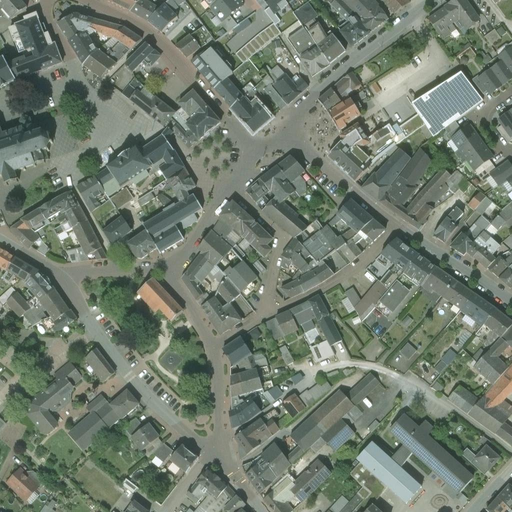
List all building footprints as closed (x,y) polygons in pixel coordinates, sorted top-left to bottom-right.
[(0,6),(12,20),(27,9),(19,0),(1,0),(0,1),(0,6)] [(131,13),(142,0),(109,0),(107,2),(131,13)] [(148,24),(160,10),(151,5),(142,0),(131,13),(148,24)] [(170,0),(164,6),(172,13),(174,12),(172,10),(181,4),(183,7),(186,5),(182,0),(170,0)] [(236,0),(222,0),(212,8),(211,9),(222,23),(230,17),(242,7),(236,0)] [(352,14),(353,13),(342,2),(339,0),(336,0),(331,6),(347,22),(348,21),(351,25),(353,24),(352,21),(356,18),(352,14)] [(374,3),(371,0),(344,0),(342,2),(353,13),(352,14),(356,18),(359,22),(378,8),(375,3),(374,3)] [(406,0),(381,0),(394,15),(410,4),(406,0)] [(478,20),(463,0),(456,0),(449,5),(449,6),(444,9),(454,23),(460,31),(469,24),(472,25),(478,20)] [(308,3),(293,14),(303,28),(307,33),(317,25),(314,20),(318,17),(308,3)] [(148,24),(162,34),(177,19),(172,13),(164,6),(160,10),(148,24)] [(378,8),(359,22),(368,35),(388,20),(379,7),(378,8)] [(444,9),(428,20),(438,34),(447,28),(454,23),(444,9)] [(65,21),(57,26),(69,43),(85,33),(90,30),(93,20),(76,15),(73,16),(65,21)] [(36,16),(25,19),(26,22),(16,26),(16,28),(10,30),(19,54),(22,53),(25,59),(25,58),(27,63),(35,60),(33,53),(52,46),(48,35),(46,36),(44,30),(42,31),(38,21),(36,16)] [(237,26),(230,17),(222,23),(220,25),(227,33),(237,26)] [(351,25),(347,28),(344,25),(338,29),(352,48),(368,35),(359,22),(356,18),(352,21),(353,24),(351,25)] [(124,29),(93,20),(90,30),(112,39),(124,29)] [(275,24),(236,54),(243,63),(282,33),(275,24)] [(326,36),(319,24),(317,25),(307,33),(315,45),(317,48),(332,36),(330,33),(326,36)] [(299,57),(315,45),(307,33),(303,28),(287,40),(299,57)] [(447,28),(438,34),(442,40),(451,34),(447,28)] [(142,40),(124,29),(113,39),(122,45),(131,51),(142,40)] [(494,30),(484,38),(491,47),(501,40),(494,30)] [(85,33),(69,43),(83,66),(97,52),(85,33)] [(175,47),(187,60),(201,49),(198,45),(190,36),(175,47)] [(332,36),(317,48),(329,66),(345,52),(332,36)] [(198,45),(201,49),(206,44),(203,40),(198,45)] [(0,43),(0,50),(3,56),(9,53),(5,42),(0,43)] [(146,44),(124,66),(132,74),(143,63),(154,51),(146,44)] [(52,46),(33,53),(35,60),(27,63),(25,58),(25,59),(8,65),(16,81),(62,64),(55,45),(52,46)] [(122,45),(113,54),(105,46),(98,52),(117,66),(131,51),(122,45)] [(299,57),(301,59),(317,48),(315,45),(299,57)] [(329,66),(317,48),(301,59),(299,60),(312,78),(329,66)] [(511,50),(499,59),(502,63),(503,63),(511,74),(511,72),(511,50)] [(154,51),(143,63),(146,67),(151,67),(160,57),(154,51)] [(203,77),(219,64),(221,62),(220,62),(211,52),(209,51),(202,54),(191,64),(203,77)] [(97,52),(83,66),(102,80),(117,66),(98,52),(97,52)] [(0,60),(0,89),(16,81),(8,65),(4,59),(0,60)] [(511,74),(503,63),(502,63),(491,71),(502,87),(511,79),(511,74)] [(203,77),(214,89),(228,78),(223,71),(225,70),(219,64),(203,77)] [(268,76),(263,70),(259,74),(258,75),(263,81),(268,76)] [(281,71),(271,80),(274,84),(272,85),(273,87),(285,76),(281,71)] [(480,79),(479,80),(488,92),(490,95),(502,87),(491,71),(480,79)] [(352,73),(344,79),(350,88),(352,92),(361,86),(352,73)] [(461,74),(417,102),(428,117),(439,134),(455,122),(483,102),(461,74)] [(268,76),(263,81),(268,88),(270,86),(272,85),(274,84),(271,80),(268,76)] [(293,80),(291,82),(285,76),(273,87),(288,106),(308,88),(301,79),(296,83),(293,80)] [(488,92),(479,80),(480,79),(478,77),(472,81),(483,95),(488,92)] [(344,79),(341,81),(348,90),(350,88),(344,79)] [(130,102),(142,86),(135,80),(131,85),(133,86),(131,90),(127,95),(125,98),(130,102)] [(341,81),(331,90),(338,99),(348,90),(341,81)] [(231,110),(243,99),(239,94),(229,82),(225,86),(223,84),(215,91),(231,110)] [(239,94),(243,99),(252,91),(255,88),(250,83),(239,94)] [(375,84),(371,87),(376,95),(381,92),(375,84)] [(144,113),(156,99),(142,86),(130,102),(144,113)] [(270,86),(268,88),(265,91),(281,111),(287,106),(270,86)] [(331,90),(325,96),(318,102),(327,113),(327,114),(335,109),(334,107),(341,103),(338,99),(331,90)] [(252,91),(243,99),(246,101),(255,94),(252,91)] [(182,108),(188,115),(193,111),(203,102),(194,92),(178,105),(182,108)] [(171,119),(175,114),(156,99),(144,113),(163,128),(171,119)] [(231,110),(253,134),(272,119),(256,101),(251,106),(246,101),(243,99),(231,110)] [(351,100),(338,108),(335,109),(327,114),(338,132),(346,127),(345,126),(360,116),(351,100)] [(190,131),(199,142),(221,124),(203,102),(193,111),(198,116),(186,126),(190,131)] [(428,117),(417,102),(412,106),(418,116),(419,115),(421,119),(428,117)] [(186,135),(190,131),(186,126),(198,116),(193,111),(188,115),(182,108),(175,114),(171,119),(178,126),(186,135)] [(511,116),(509,113),(499,120),(503,125),(511,137),(511,116)] [(396,131),(389,136),(395,146),(425,125),(421,119),(419,115),(418,116),(396,131)] [(21,129),(13,132),(12,130),(11,130),(11,132),(3,135),(0,128),(2,127),(1,126),(0,125),(0,177),(2,177),(5,184),(3,184),(4,186),(5,185),(5,186),(6,185),(6,187),(8,187),(7,185),(16,182),(16,184),(18,183),(18,182),(18,181),(19,181),(19,179),(17,180),(15,172),(23,170),(24,172),(26,171),(25,169),(34,166),(34,168),(36,168),(36,166),(43,163),(44,165),(45,164),(45,162),(48,161),(49,161),(49,160),(48,160),(45,151),(46,151),(48,153),(49,152),(48,149),(50,144),(53,145),(53,143),(51,142),(49,137),(51,135),(49,134),(48,135),(42,132),(42,130),(41,130),(40,132),(39,133),(37,125),(37,124),(36,125),(33,126),(32,124),(30,120),(26,117),(22,119),(20,123),(21,127),(21,129)] [(439,134),(428,117),(421,119),(425,125),(426,126),(433,138),(439,134)] [(178,126),(171,119),(163,128),(167,131),(168,130),(171,132),(178,126)] [(388,119),(381,123),(387,133),(389,136),(396,131),(388,119)] [(455,122),(445,130),(448,135),(459,127),(455,122)] [(368,123),(358,130),(363,137),(373,131),(371,128),(368,123)] [(511,137),(503,125),(497,129),(508,144),(511,141),(511,137)] [(189,150),(199,142),(190,131),(186,135),(178,126),(171,132),(173,134),(174,133),(189,150)] [(373,131),(363,137),(358,130),(356,131),(354,129),(341,137),(344,141),(343,141),(352,149),(354,147),(368,137),(378,131),(375,126),(371,128),(373,131)] [(459,127),(448,135),(446,137),(450,142),(452,140),(462,132),(459,127)] [(462,132),(452,140),(459,150),(477,138),(470,127),(462,132)] [(174,152),(166,141),(170,137),(172,136),(167,131),(165,133),(163,135),(156,140),(157,142),(141,153),(151,168),(163,160),(167,165),(159,170),(159,171),(166,182),(167,181),(184,169),(174,152)] [(372,143),(362,151),(358,155),(371,167),(377,161),(396,146),(395,146),(389,136),(387,133),(372,143)] [(362,151),(372,143),(368,137),(354,147),(352,149),(358,155),(362,151)] [(459,150),(455,154),(462,165),(467,161),(485,148),(477,138),(459,150)] [(352,149),(343,141),(328,158),(355,184),(371,167),(358,155),(352,149)] [(137,147),(106,168),(108,169),(121,189),(127,186),(128,187),(129,187),(130,187),(134,184),(135,185),(149,176),(147,172),(152,169),(141,153),(137,147)] [(485,148),(467,161),(475,172),(489,161),(492,159),(485,148)] [(420,149),(400,177),(414,187),(431,163),(420,149)] [(410,160),(400,151),(381,171),(394,182),(410,160)] [(291,157),(277,168),(287,180),(291,185),(300,177),(305,173),(291,157)] [(163,160),(151,168),(152,169),(147,172),(149,176),(150,177),(159,171),(159,170),(167,165),(163,160)] [(489,161),(475,172),(478,176),(493,166),(489,161)] [(497,172),(491,176),(491,177),(498,187),(506,181),(506,180),(511,176),(511,169),(508,164),(497,172)] [(493,166),(478,176),(483,183),(491,177),(491,176),(497,172),(493,166)] [(277,168),(260,180),(271,193),(271,192),(276,198),(281,204),(282,203),(289,198),(295,193),(290,186),(286,181),(287,180),(277,168)] [(108,169),(95,178),(105,193),(108,198),(121,189),(108,169)] [(184,169),(167,181),(172,189),(190,179),(184,169)] [(443,170),(407,211),(402,208),(396,216),(401,220),(410,226),(415,218),(414,218),(420,210),(425,205),(436,193),(444,185),(451,177),(443,170)] [(381,171),(376,176),(374,174),(362,190),(378,202),(394,182),(381,171)] [(467,182),(457,172),(452,176),(451,177),(444,185),(449,190),(454,195),(467,182)] [(94,178),(77,188),(86,205),(95,199),(105,193),(95,178),(94,175),(93,176),(94,178)] [(291,185),(290,186),(295,193),(300,198),(306,193),(305,183),(300,177),(291,185)] [(414,187),(400,177),(379,203),(396,216),(402,208),(417,189),(414,187)] [(190,179),(172,189),(177,196),(180,202),(179,202),(180,204),(180,203),(181,204),(189,199),(187,193),(196,188),(190,179)] [(260,180),(246,193),(256,204),(270,193),(271,193),(260,180)] [(467,182),(459,191),(468,199),(476,190),(467,182)] [(151,191),(155,197),(165,190),(161,185),(151,191)] [(444,185),(436,193),(425,205),(426,205),(430,208),(432,207),(449,190),(444,185)] [(110,201),(116,209),(117,211),(134,200),(126,190),(110,201)] [(71,193),(58,200),(40,210),(46,221),(60,213),(62,216),(79,207),(71,193)] [(295,193),(289,198),(294,204),(300,199),(300,198),(295,193)] [(150,194),(138,202),(141,208),(153,200),(150,194)] [(479,194),(468,206),(474,211),(486,198),(479,194)] [(171,203),(161,195),(157,198),(163,207),(171,203)] [(174,206),(142,225),(146,232),(157,249),(157,250),(160,255),(184,240),(180,233),(198,222),(194,215),(202,210),(194,196),(189,199),(181,204),(175,207),(174,206)] [(268,197),(257,206),(262,212),(272,202),(268,197)] [(281,204),(276,198),(272,202),(262,212),(294,239),(295,239),(304,231),(297,226),(298,217),(282,203),(281,204)] [(486,198),(474,211),(480,216),(491,202),(486,198)] [(95,199),(86,205),(91,214),(100,208),(95,199)] [(100,208),(91,214),(97,223),(116,209),(110,201),(100,208)] [(351,201),(337,216),(341,220),(352,230),(358,235),(361,233),(373,221),(351,201)] [(254,222),(233,204),(220,217),(227,223),(234,230),(241,236),(254,222)] [(415,218),(410,226),(420,232),(427,223),(425,221),(433,211),(430,208),(426,205),(415,218)] [(511,208),(509,205),(502,212),(498,216),(504,222),(507,221),(511,216),(511,208)] [(87,222),(79,207),(62,216),(66,222),(67,224),(63,226),(66,233),(73,229),(87,222)] [(456,209),(447,220),(454,225),(463,215),(456,209)] [(40,210),(22,222),(35,234),(35,233),(45,227),(43,224),(46,221),(40,210)] [(62,216),(57,219),(60,225),(66,222),(62,216)] [(337,216),(327,227),(330,230),(341,220),(337,216)] [(498,216),(490,225),(496,230),(496,231),(504,222),(498,216)] [(219,222),(212,233),(217,237),(220,232),(227,223),(220,217),(219,219),(219,220),(219,221),(219,222)] [(490,225),(481,217),(474,225),(477,228),(483,233),(490,225)] [(122,218),(103,233),(112,247),(132,232),(122,218)] [(454,225),(447,220),(433,238),(445,245),(458,228),(454,225)] [(87,222),(73,229),(79,243),(94,235),(87,221),(87,222)] [(304,231),(295,239),(298,243),(309,255),(314,261),(318,266),(322,262),(336,251),(321,233),(323,230),(317,221),(304,231)] [(373,221),(361,233),(368,239),(373,243),(385,231),(373,221)] [(35,234),(22,222),(9,231),(29,250),(31,248),(30,248),(40,239),(37,236),(35,233),(35,234)] [(273,241),(254,222),(241,236),(264,259),(271,252),(266,247),(273,241)] [(227,223),(220,232),(226,238),(234,230),(227,223)] [(477,228),(474,225),(466,234),(469,237),(477,228)] [(473,245),(466,253),(473,259),(474,258),(491,239),(496,234),(494,232),(496,230),(490,225),(483,233),(475,243),(473,245)] [(63,226),(54,231),(58,237),(66,233),(63,226)] [(330,230),(327,227),(323,230),(321,233),(336,251),(337,252),(339,250),(346,245),(341,238),(338,240),(330,230)] [(477,228),(469,237),(475,243),(483,233),(477,228)] [(352,230),(341,238),(346,245),(351,241),(354,239),(358,235),(352,230)] [(146,232),(127,246),(136,259),(141,260),(157,250),(157,249),(146,232)] [(212,233),(211,232),(198,251),(202,254),(200,256),(214,269),(214,270),(216,268),(232,251),(217,237),(212,233)] [(466,234),(464,232),(462,234),(473,245),(475,243),(469,237),(466,234)] [(358,235),(354,239),(351,241),(355,246),(365,237),(361,233),(358,235)] [(473,245),(462,234),(450,248),(463,256),(466,253),(473,245)] [(94,235),(79,243),(82,249),(86,258),(92,255),(102,249),(94,235)] [(491,239),(474,258),(483,266),(500,247),(491,239)] [(298,243),(295,240),(288,248),(299,257),(299,256),(304,261),(309,255),(298,243)] [(418,256),(396,240),(381,256),(399,270),(397,272),(402,276),(405,274),(418,256)] [(346,245),(339,250),(351,264),(362,255),(355,246),(351,241),(346,245)] [(44,245),(37,252),(44,256),(50,250),(44,245)] [(299,257),(288,248),(282,257),(283,258),(291,263),(294,264),(293,265),(298,269),(300,271),(302,273),(304,271),(309,267),(308,266),(304,261),(299,256),(299,257)] [(15,259),(0,249),(0,267),(1,268),(7,272),(15,259)] [(82,249),(77,250),(79,255),(76,255),(78,263),(88,261),(86,258),(82,249)] [(102,249),(92,255),(93,257),(95,257),(97,261),(107,260),(102,249)] [(77,250),(66,252),(72,264),(78,263),(76,255),(79,255),(77,250)] [(232,251),(216,268),(227,280),(240,295),(255,281),(257,279),(232,251)] [(200,256),(188,272),(201,284),(210,273),(214,269),(200,256)] [(436,270),(418,256),(405,274),(422,287),(436,270)] [(505,263),(499,257),(487,269),(497,278),(508,268),(504,264),(505,263)] [(291,263),(283,258),(281,268),(287,270),(291,263)] [(35,270),(15,259),(7,272),(24,282),(35,270)] [(314,261),(308,266),(309,267),(313,272),(325,265),(322,262),(318,266),(314,261)] [(266,271),(258,262),(253,266),(261,275),(266,271)] [(313,272),(313,273),(322,284),(334,275),(325,265),(313,272)] [(227,280),(216,268),(214,270),(214,269),(210,273),(221,285),(227,280)] [(422,287),(422,288),(431,294),(434,291),(443,299),(444,299),(443,298),(455,282),(437,269),(422,287)] [(511,271),(509,269),(498,279),(510,289),(511,287),(511,271)] [(55,291),(39,273),(35,270),(24,282),(28,284),(25,286),(35,297),(40,302),(55,291)] [(300,271),(292,281),(294,283),(297,282),(298,281),(305,277),(308,276),(304,271),(302,273),(300,271)] [(188,272),(181,280),(196,302),(204,296),(198,288),(202,284),(201,284),(188,272)] [(389,272),(380,283),(389,292),(397,282),(399,280),(394,276),(389,272)] [(298,281),(297,282),(304,293),(322,284),(313,273),(308,276),(305,277),(298,281)] [(183,313),(152,280),(137,294),(157,315),(161,311),(172,323),(183,313)] [(240,295),(227,280),(221,285),(218,292),(223,299),(229,305),(230,305),(241,296),(240,295)] [(294,283),(281,290),(291,300),(304,293),(297,282),(294,283)] [(360,303),(354,310),(362,323),(376,308),(379,304),(389,292),(380,283),(378,282),(360,303)] [(389,292),(379,304),(391,314),(409,292),(397,282),(389,292)] [(455,282),(443,298),(444,299),(461,311),(474,295),(455,282)] [(12,288),(2,297),(7,303),(17,294),(12,288)] [(360,303),(352,290),(345,295),(354,310),(360,303)] [(55,291),(40,302),(40,303),(46,311),(62,300),(55,291)] [(24,302),(17,294),(7,303),(21,318),(23,316),(31,309),(27,305),(24,302)] [(204,296),(196,302),(201,309),(211,301),(206,294),(204,296)] [(496,311),(474,295),(461,311),(460,312),(482,328),(484,326),(484,325),(496,311)] [(29,303),(27,305),(31,309),(32,310),(40,303),(40,302),(35,297),(29,303)] [(319,298),(308,304),(317,318),(316,318),(318,321),(318,322),(329,316),(319,298)] [(211,301),(201,309),(210,320),(223,310),(220,306),(214,299),(211,301)] [(222,300),(224,302),(220,306),(223,310),(229,305),(223,299),(222,300)] [(62,300),(46,311),(51,318),(51,319),(54,323),(70,312),(62,300)] [(32,310),(31,309),(23,316),(30,324),(43,313),(46,311),(40,303),(32,310)] [(308,304),(290,312),(297,327),(316,318),(317,318),(308,304)] [(223,310),(210,320),(221,336),(241,322),(230,305),(229,305),(223,310)] [(511,325),(511,322),(496,311),(484,325),(484,326),(501,339),(511,325)] [(70,312),(54,323),(56,327),(60,332),(77,320),(71,312),(70,312)] [(290,312),(276,319),(284,337),(298,331),(290,312)] [(47,319),(43,313),(30,324),(32,327),(40,322),(42,322),(48,319),(47,319)] [(342,342),(329,316),(318,322),(318,321),(317,322),(327,342),(330,348),(342,342)] [(48,319),(42,322),(49,332),(56,327),(54,323),(51,319),(48,319)] [(276,319),(264,325),(273,342),(284,337),(276,319)] [(511,325),(501,339),(509,346),(511,348),(511,325)] [(254,340),(261,337),(258,329),(251,331),(254,340)] [(30,339),(21,352),(28,357),(37,344),(30,339)] [(241,339),(223,350),(234,368),(251,356),(241,339)] [(501,339),(489,351),(498,359),(509,346),(501,339)] [(327,342),(311,350),(317,364),(335,356),(330,348),(327,342)] [(351,361),(342,342),(330,348),(335,356),(338,362),(351,361)] [(37,344),(28,357),(32,359),(43,348),(37,344)] [(408,344),(400,353),(409,361),(417,352),(408,344)] [(294,363),(285,347),(278,351),(287,367),(294,363)] [(115,374),(96,350),(85,359),(97,376),(103,384),(115,374)] [(463,351),(446,370),(454,376),(469,357),(463,351)] [(498,359),(489,351),(473,368),(493,386),(509,368),(498,359)] [(251,356),(239,364),(241,370),(246,368),(248,373),(257,370),(255,363),(252,356),(251,356)] [(257,370),(257,371),(267,368),(265,359),(255,363),(257,370)] [(442,361),(434,370),(440,376),(448,367),(442,361)] [(58,381),(37,399),(37,402),(29,408),(28,412),(37,422),(36,425),(44,435),(48,435),(56,428),(57,425),(49,416),(53,412),(59,413),(59,410),(61,408),(64,409),(64,404),(67,401),(70,402),(71,393),(72,391),(72,388),(72,387),(80,380),(80,377),(70,364),(55,376),(58,381)] [(511,364),(509,368),(493,386),(487,393),(483,398),(479,403),(468,415),(495,435),(504,424),(511,415),(511,409),(502,402),(511,392),(511,364)] [(269,374),(267,368),(257,371),(259,378),(269,374)] [(248,373),(231,378),(231,399),(247,394),(262,390),(263,390),(261,385),(259,378),(257,371),(257,370),(248,373)] [(446,370),(430,388),(439,395),(454,376),(446,370)] [(272,382),(269,374),(259,378),(261,385),(272,382)] [(380,385),(371,375),(361,384),(370,393),(380,385)] [(299,376),(293,378),(286,381),(291,389),(302,381),(299,376)] [(250,402),(244,406),(248,423),(291,390),(291,389),(286,381),(274,389),(264,394),(250,402)] [(272,382),(261,385),(263,390),(262,390),(264,394),(274,389),(272,382)] [(319,384),(308,392),(315,402),(320,398),(326,393),(323,389),(319,384)] [(361,384),(346,398),(355,408),(370,393),(361,384)] [(479,403),(460,387),(448,400),(468,415),(479,403)] [(262,390),(247,394),(250,402),(264,394),(262,390)] [(340,391),(290,437),(299,447),(305,454),(321,439),(341,420),(347,415),(355,408),(346,398),(340,391)] [(307,391),(297,399),(306,410),(315,402),(308,392),(307,391)] [(127,392),(110,407),(120,418),(122,420),(139,405),(127,392)] [(91,415),(68,435),(83,452),(121,419),(101,396),(85,409),(91,415)] [(297,399),(294,396),(282,405),(289,415),(277,424),(275,426),(279,431),(306,410),(297,399)] [(243,402),(231,406),(232,412),(229,413),(232,430),(242,427),(248,423),(244,406),(244,405),(243,402)] [(275,410),(261,420),(265,426),(272,421),(272,422),(274,420),(279,416),(275,410)] [(354,423),(347,415),(341,420),(348,428),(354,423)] [(425,423),(418,430),(403,417),(389,432),(405,446),(413,453),(459,495),(473,479),(427,438),(433,431),(425,423)] [(136,420),(124,429),(132,438),(143,429),(136,420)] [(261,420),(234,439),(242,449),(240,455),(241,460),(263,443),(260,439),(269,432),(265,426),(261,420)] [(265,426),(269,432),(260,439),(263,443),(279,431),(275,426),(277,424),(274,420),(272,422),(272,421),(265,426)] [(341,420),(321,439),(325,443),(334,453),(355,434),(348,428),(341,420)] [(376,422),(368,430),(372,434),(380,425),(376,422)] [(504,424),(495,435),(500,439),(509,428),(504,424)] [(143,429),(132,438),(136,444),(139,442),(145,450),(159,439),(154,433),(154,434),(147,426),(143,429)] [(511,430),(509,428),(500,439),(511,447),(511,445),(511,430)] [(486,448),(487,449),(491,445),(483,438),(479,441),(486,448)] [(148,459),(163,444),(159,439),(145,450),(143,452),(148,459)] [(305,454),(292,465),(296,470),(325,443),(321,439),(305,454)] [(286,459),(275,444),(261,457),(263,460),(277,479),(291,466),(286,459)] [(371,495),(355,511),(367,511),(372,507),(373,507),(387,488),(406,505),(421,488),(401,469),(413,453),(405,446),(391,461),(372,444),(357,461),(360,464),(350,476),(363,489),(363,488),(371,495)] [(164,445),(153,455),(163,464),(173,452),(164,445)] [(198,460),(182,447),(170,462),(186,475),(198,460)] [(299,447),(286,459),(291,466),(292,465),(305,454),(299,447)] [(477,458),(475,460),(480,464),(488,472),(499,459),(487,449),(486,448),(477,458)] [(477,458),(467,450),(462,456),(476,469),(480,464),(475,460),(477,458)] [(254,469),(246,476),(260,495),(277,479),(263,460),(254,469)] [(319,461),(294,485),(300,492),(302,491),(305,489),(310,495),(332,475),(319,461)] [(251,463),(242,467),(246,476),(254,469),(251,463)] [(488,472),(480,464),(476,469),(484,476),(488,472)] [(20,470),(7,483),(25,500),(28,497),(31,497),(34,492),(34,490),(37,487),(28,478),(20,470)] [(208,470),(187,496),(197,504),(201,499),(198,496),(201,492),(208,498),(211,496),(216,501),(221,494),(228,487),(208,470)] [(46,484),(33,472),(28,478),(37,487),(41,491),(46,484)] [(288,478),(263,501),(272,511),(292,511),(293,511),(285,502),(294,495),(302,504),(307,499),(300,492),(294,485),(288,478)] [(137,488),(126,480),(122,485),(133,494),(137,488)] [(511,488),(509,486),(497,498),(509,509),(510,510),(511,507),(511,488)] [(246,506),(228,487),(221,494),(228,501),(230,504),(224,510),(226,511),(239,511),(241,510),(246,506)] [(341,511),(355,511),(371,495),(363,488),(363,489),(345,508),(341,511)] [(310,495),(305,489),(302,491),(300,492),(307,499),(310,495)] [(461,493),(457,497),(463,504),(468,500),(461,493)] [(211,496),(208,498),(200,508),(205,511),(219,511),(228,501),(221,494),(216,501),(211,496)] [(505,511),(509,509),(497,498),(486,511),(505,511)] [(56,503),(52,501),(48,507),(51,510),(56,503)] [(338,501),(328,511),(329,511),(341,511),(345,508),(338,501)]
